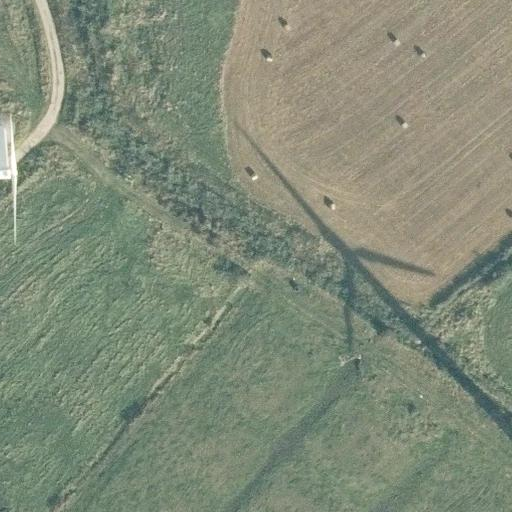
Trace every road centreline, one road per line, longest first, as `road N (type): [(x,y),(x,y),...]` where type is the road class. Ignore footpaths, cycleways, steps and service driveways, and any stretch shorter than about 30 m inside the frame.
road 1 (track): [(45,122),(511,451)]
road 2 (track): [(0,169),(34,137),(52,104),(55,62),(41,0)]
